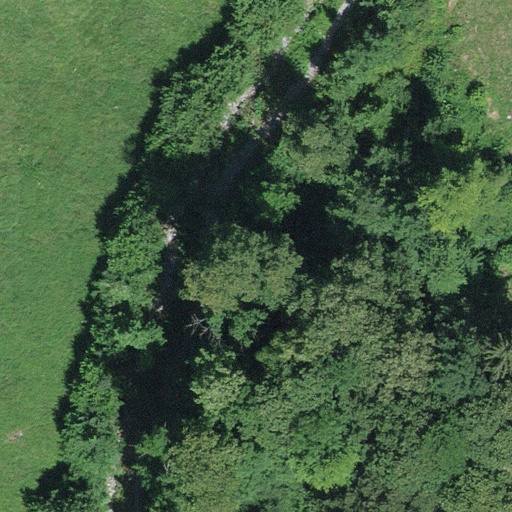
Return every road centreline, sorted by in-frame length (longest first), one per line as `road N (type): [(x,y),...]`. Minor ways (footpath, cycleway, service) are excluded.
road 1 (track): [(139,511),(157,393),(204,294),(221,186),(269,129),(348,0)]
road 2 (track): [(323,511),(412,489),(511,492)]
